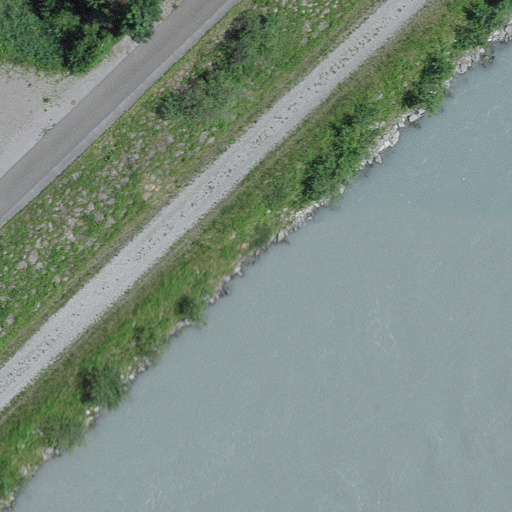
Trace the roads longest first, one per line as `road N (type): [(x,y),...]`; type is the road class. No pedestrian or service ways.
road 1 (track): [(0,397),(420,0)]
road 2 (track): [(214,0),(0,205)]
